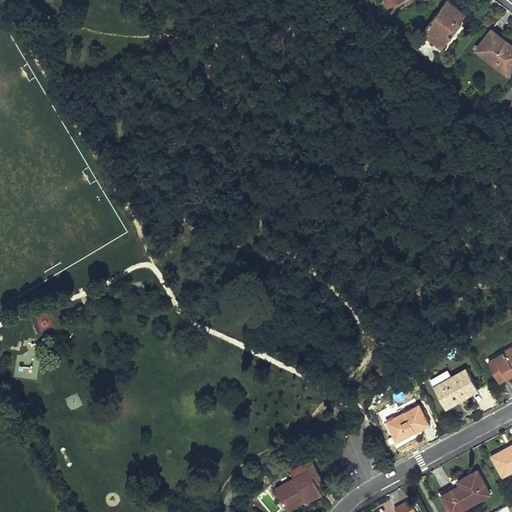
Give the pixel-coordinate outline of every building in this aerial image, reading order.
[(450,0),(447,0),(424,30),(435,39),(437,37),(445,44),(452,35),(449,32),(457,21),(459,22),(467,13),(450,0)] [(457,21),(449,32),(452,35),(461,24),(459,22),(457,21)] [(511,43),(493,28),(477,48),(509,73),(511,68),(511,50),(511,48),(511,43)] [(424,30),(423,32),(442,47),(445,44),(437,37),(435,39),(424,30)] [(505,352),(489,362),(500,380),(511,372),(511,347),(505,351),(505,352)] [(467,367),(435,385),(446,405),(458,399),(456,396),(460,394),(462,397),(478,388),(467,367)] [(420,404),(387,422),(396,438),(414,427),(416,431),(430,423),(420,404)] [(414,427),(396,438),(397,441),(416,431),(414,427)] [(511,444),(494,455),(504,474),(511,469),(511,444)] [(310,469),(276,487),(285,504),(299,497),(298,495),(302,493),(305,498),(307,501),(323,492),(319,485),(325,482),(315,462),(308,466),(310,469)] [(456,486),(442,493),(451,511),(490,493),(478,469),(459,479),(461,483),(462,485),(457,488),(456,486)] [(299,497),(285,504),(287,508),(305,498),(302,493),(298,495),(299,497)] [(417,511),(409,498),(394,506),(397,511),(417,511)]
